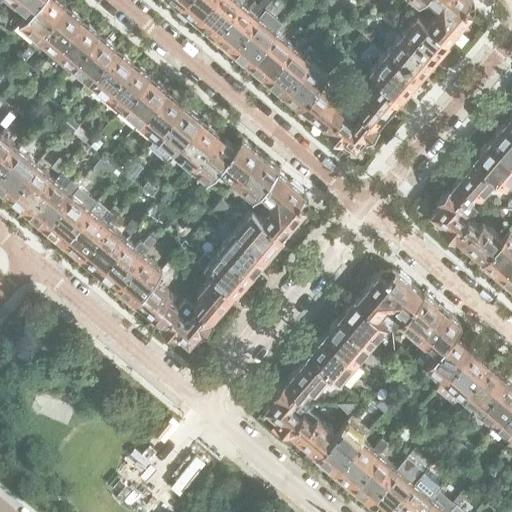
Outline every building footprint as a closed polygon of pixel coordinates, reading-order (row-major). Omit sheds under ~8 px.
[(27,13),(37,0),(8,0),(5,5),(11,10),(16,3),(25,11),(27,13)] [(37,0),(27,13),(25,11),(17,20),(36,36),(64,2),(61,0),(37,0)] [(210,0),(182,0),(178,5),(195,19),(210,0)] [(210,0),(195,19),(213,33),(240,0),(210,0)] [(241,0),(240,0),(213,33),(230,48),(264,7),(269,0),(259,0),(252,9),(241,0)] [(64,2),(36,36),(53,50),(81,16),(64,2)] [(471,4),(434,7),(435,12),(426,21),(447,40),(457,28),(460,28),(470,16),(469,14),(472,11),(471,4)] [(354,6),(348,14),(354,19),(360,11),(354,6)] [(248,63),(276,29),(282,21),(264,7),(230,48),(248,63)] [(341,10),(335,16),(341,21),(347,14),(341,10)] [(416,12),(400,31),(433,59),(449,41),(447,40),(426,21),(416,12)] [(81,16),(53,50),(70,64),(98,31),(81,16)] [(305,29),(298,24),(292,33),(299,38),(305,29)] [(264,77),(292,43),(276,29),(248,63),(264,77)] [(375,30),(370,37),(379,45),(385,38),(375,30)] [(98,31),(70,64),(87,79),(115,45),(98,31)] [(433,59),(400,31),(384,50),(418,78),(433,59)] [(28,43),(21,52),(27,57),(34,48),(28,43)] [(292,43),(264,77),(281,91),(309,57),(292,43)] [(115,45),(87,79),(104,93),(132,59),(115,45)] [(418,78),(384,50),(368,69),(377,77),(401,96),(402,97),(418,78)] [(366,58),(358,51),(354,56),(362,63),(366,58)] [(300,105),(319,82),(328,72),(309,57),(281,91),(298,105),(298,104),(300,105)] [(46,58),(38,66),(44,71),(52,63),(46,58)] [(149,74),(132,59),(104,93),(121,107),(149,74)] [(442,68),(436,62),(429,69),(436,75),(442,68)] [(166,88),(149,74),(121,107),(138,121),(166,88)] [(367,99),(359,108),(378,123),(401,96),(377,77),(362,95),(367,99)] [(337,97),(319,82),(300,105),(326,127),(325,128),(327,129),(343,110),(333,101),(337,97)] [(166,88),(138,121),(154,136),(183,102),(166,88)] [(54,99),(47,108),(53,113),(60,105),(54,99)] [(414,105),(407,100),(405,102),(406,109),(409,112),(414,105)] [(200,117),(183,102),(154,136),(171,150),(200,117)] [(378,123),(359,108),(358,107),(353,113),(346,107),(343,110),(327,129),(341,141),(343,139),(354,148),(363,138),(366,140),(379,124),(378,123)] [(511,108),(503,119),(511,126),(511,108)] [(9,109),(0,119),(0,121),(5,126),(15,114),(9,109)] [(61,119),(73,129),(78,123),(66,112),(61,119)] [(200,117),(171,150),(189,164),(217,131),(200,117)] [(511,126),(503,119),(488,138),(511,158),(511,126)] [(90,133),(79,122),(78,123),(73,129),(84,140),(90,133)] [(383,139),(388,133),(383,129),(378,136),(383,139)] [(0,168),(19,146),(0,131),(0,168)] [(217,131),(189,164),(206,179),(216,167),(234,145),(217,131)] [(241,136),(234,145),(216,167),(234,182),(260,151),(241,136)] [(105,144),(98,137),(94,143),(101,149),(105,144)] [(511,177),(511,158),(488,138),(472,156),(474,157),(506,185),(511,177)] [(36,161),(19,146),(0,168),(0,187),(8,194),(36,161)] [(278,167),(260,151),(234,182),(252,197),(259,190),(277,168),(278,167)] [(112,162),(102,154),(94,164),(104,172),(112,162)] [(111,160),(124,171),(129,164),(117,154),(111,160)] [(66,162),(58,155),(51,165),(58,171),(66,162)] [(496,177),(474,157),(451,184),(465,198),(464,198),(467,201),(475,191),(480,196),(496,177)] [(129,164),(124,171),(141,185),(144,182),(134,174),(142,164),(135,158),(129,164)] [(36,161),(8,194),(26,209),(54,176),(36,161)] [(277,168),(259,190),(269,198),(269,202),(306,199),(305,192),(302,190),(302,187),(292,179),(289,179),(277,168)] [(54,176),(26,209),(44,224),(78,183),(85,175),(79,171),(73,178),(71,177),(64,185),(54,176)] [(147,178),(144,182),(141,185),(151,194),(157,187),(147,178)] [(78,183),(44,224),(62,240),(90,206),(97,199),(78,183)] [(465,198),(451,184),(449,183),(436,199),(438,201),(429,211),(440,220),(438,223),(450,234),(454,236),(466,220),(466,219),(458,212),(457,207),(464,198),(465,198)] [(167,188),(159,198),(164,202),(172,192),(167,188)] [(229,196),(225,193),(218,201),(223,204),(229,196)] [(269,206),(261,217),(282,235),(293,222),(296,222),(304,212),(304,210),(306,207),(306,199),(269,202),(269,206)] [(114,202),(107,210),(113,215),(120,207),(114,202)] [(247,204),(250,207),(257,213),(266,204),(265,202),(247,204)] [(80,255),(108,221),(90,206),(62,240),(80,255)] [(282,235),(261,217),(257,213),(250,207),(235,225),(268,255),(284,236),(282,235)] [(131,216),(123,226),(130,232),(139,221),(131,216)] [(466,220),(454,236),(482,259),(501,235),(482,219),(478,225),(468,216),(466,219),(466,220)] [(98,270),(126,236),(108,221),(80,255),(98,270)] [(268,255),(235,225),(218,244),(252,274),(268,255)] [(216,233),(207,226),(203,232),(211,238),(216,233)] [(501,235),(482,259),(482,260),(498,274),(511,258),(511,228),(509,226),(501,235)] [(149,245),(156,237),(149,231),(142,240),(149,245)] [(450,234),(444,241),(447,244),(454,236),(450,234)] [(126,236),(98,270),(115,285),(144,251),(126,236)] [(185,239),(181,243),(186,248),(190,244),(185,239)] [(252,274),(218,244),(209,255),(203,250),(196,258),(211,271),(236,291),(237,292),(252,274)] [(144,251),(115,285),(134,300),(154,276),(162,266),(144,251)] [(511,258),(498,274),(511,286),(511,258)] [(394,268),(386,269),(390,304),(395,305),(404,313),(405,314),(422,292),(410,281),(410,279),(400,270),(397,270),(394,268)] [(390,304),(386,269),(379,269),(377,272),(374,272),(366,282),(366,285),(355,297),(376,315),(380,310),(380,305),(390,304)] [(236,291),(211,271),(197,289),(203,295),(195,305),(198,307),(212,319),(236,291)] [(172,291),(154,276),(134,300),(141,305),(162,322),(175,308),(178,305),(168,296),(172,291)] [(405,314),(404,313),(397,320),(416,336),(442,306),(424,291),(422,292),(405,314)] [(376,315),(355,297),(354,296),(338,314),(371,343),(387,324),(376,315)] [(380,318),(392,328),(390,305),(380,318)] [(461,323),(442,306),(416,336),(434,352),(435,352),(453,332),(454,332),(461,323)] [(175,308),(162,322),(161,323),(177,336),(178,334),(189,343),(197,332),(200,335),(213,319),(212,319),(198,307),(192,314),(183,314),(175,308)] [(371,343),(338,314),(322,333),(355,361),(371,343)] [(435,352),(434,352),(424,364),(442,379),(470,346),(454,332),(453,332),(435,352)] [(355,361),(322,333),(306,351),(307,352),(330,372),(339,380),(355,361)] [(397,358),(405,348),(399,344),(393,351),(395,356),(397,358)] [(470,346),(442,379),(459,394),(488,361),(470,346)] [(405,348),(397,358),(404,364),(412,355),(405,348)] [(195,354),(190,350),(184,357),(189,361),(195,354)] [(308,399),(330,372),(307,352),(284,379),(308,399)] [(488,361),(459,394),(477,409),(505,376),(488,361)] [(511,381),(505,376),(477,409),(494,423),(511,402),(511,381)] [(308,399),(284,379),(283,379),(270,394),(272,397),(264,406),(274,416),(273,418),(288,431),(289,430),(304,413),(300,409),(308,399)] [(364,399),(358,395),(352,390),(344,400),(348,400),(364,399)] [(380,399),(377,402),(385,409),(392,401),(386,399),(380,399)] [(511,438),(511,402),(494,423),(511,439),(511,438)] [(316,454),(335,430),(317,415),(312,420),(304,413),(289,430),(310,447),(310,448),(316,454)] [(428,430),(434,424),(426,417),(420,423),(428,430)] [(333,469),(361,437),(343,421),(335,430),(316,454),(333,469)] [(455,435),(448,444),(455,450),(462,441),(455,435)] [(379,452),(361,437),(333,469),(351,484),(379,452)] [(379,452),(351,484),(368,498),(396,466),(379,452)] [(478,462),(473,468),(480,474),(485,468),(478,462)] [(384,511),(413,480),(396,466),(368,498),(384,511)] [(439,474),(432,482),(439,488),(446,480),(439,474)] [(494,476),(489,482),(497,489),(502,483),(494,476)] [(415,511),(430,495),(413,480),(384,511),(415,511)] [(466,488),(463,486),(453,499),(456,501),(466,488)] [(446,511),(448,510),(430,495),(415,511),(446,511)] [(481,501),(475,508),(478,510),(484,504),(481,501)]
